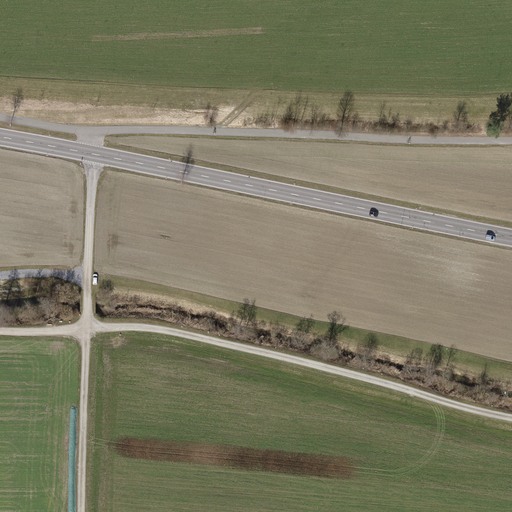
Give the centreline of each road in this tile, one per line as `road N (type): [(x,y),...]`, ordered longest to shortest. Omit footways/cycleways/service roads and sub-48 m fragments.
road 1 (secondary): [(511,237),(0,138)]
road 2 (track): [(511,419),(181,334),(86,331)]
road 3 (track): [(92,131),(511,142)]
road 4 (track): [(92,131),(86,331)]
road 5 (track): [(86,331),(83,511)]
road 6 (track): [(212,133),(251,99),(306,0)]
